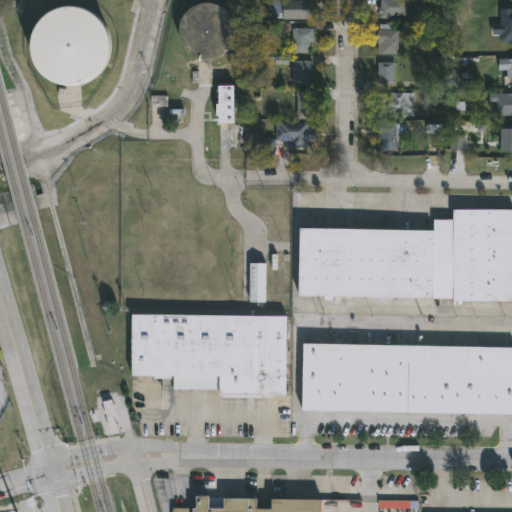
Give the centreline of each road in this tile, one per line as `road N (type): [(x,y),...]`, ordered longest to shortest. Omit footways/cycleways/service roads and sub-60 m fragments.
road 1 (residential): [(0,486),(131,457),(511,460)]
road 2 (residential): [(220,179),(511,184)]
road 3 (tertiary): [(64,511),(0,298)]
road 4 (residential): [(349,179),(350,0)]
